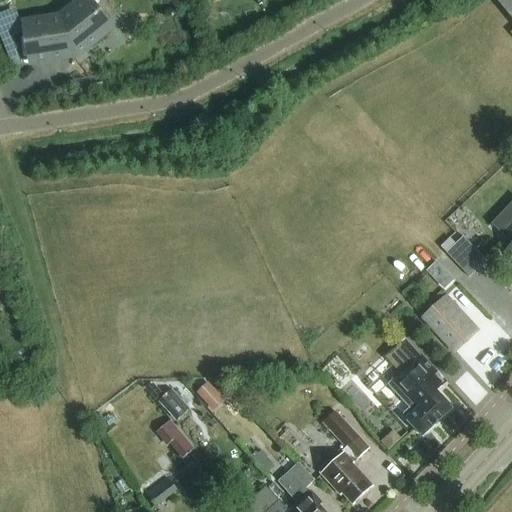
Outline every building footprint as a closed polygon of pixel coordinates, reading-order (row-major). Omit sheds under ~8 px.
[(83,0),(62,18),(28,23),(34,63),(65,58),(75,58),(111,29),(87,0),(83,0)] [(511,0),(497,0),(511,17),(511,0)] [(511,223),(502,235),(511,243),(505,251),(511,258),(510,259),(511,261),(511,223)] [(465,237),(448,253),(471,276),(487,261),(465,237)] [(429,273),(437,281),(447,271),(439,263),(429,273)] [(446,294),(421,318),(456,355),(481,331),(446,294)] [(450,382),(421,353),(401,373),(389,385),(411,408),(405,413),(405,416),(425,437),(456,408),(440,393),(450,382)] [(242,392),(256,399),(261,388),(247,380),(242,392)] [(225,382),(220,388),(229,397),(235,392),(225,382)] [(227,401),(209,383),(198,393),(216,412),(227,401)] [(192,410),(173,390),(160,402),(179,422),(192,410)] [(347,447),(344,451),(345,452),(342,456),(343,457),(321,477),(343,500),(345,497),(353,505),(371,489),(351,468),(372,448),(338,413),(325,425),(347,447)] [(100,415),(95,419),(100,425),(105,420),(100,415)] [(183,433),(172,443),(184,458),(195,448),(183,433)] [(309,495),(304,490),(315,480),(301,464),(279,484),(300,506),(296,510),(297,511),(324,511),(320,508),(321,506),(312,496),(309,495)] [(169,477),(148,493),(159,508),(180,492),(169,477)] [(293,511),(288,511),(268,489),(245,510),(246,511),(297,511),(296,510),(293,511)]
